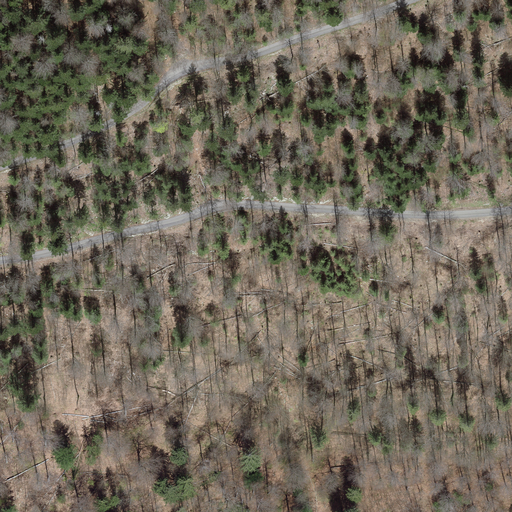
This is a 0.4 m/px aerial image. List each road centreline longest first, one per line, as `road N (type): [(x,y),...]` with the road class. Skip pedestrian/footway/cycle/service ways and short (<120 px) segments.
road 1 (unclassified): [(511,208),(196,210),(0,261)]
road 2 (unclassified): [(0,172),(147,100),(184,66),(253,56),(408,0)]
